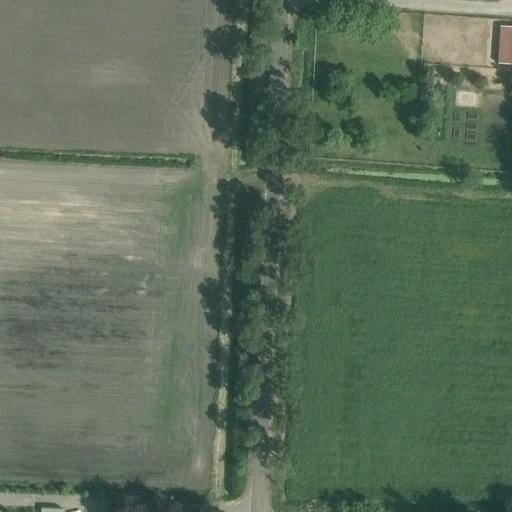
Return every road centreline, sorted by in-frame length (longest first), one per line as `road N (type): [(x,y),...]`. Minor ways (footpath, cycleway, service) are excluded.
road 1 (unclassified): [(254,511),(276,0)]
road 2 (track): [(0,500),(230,511)]
